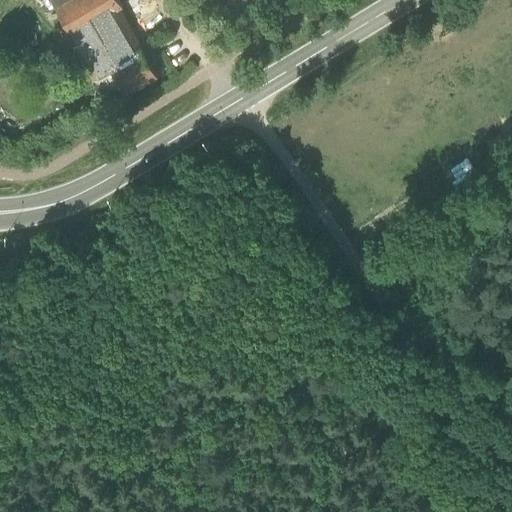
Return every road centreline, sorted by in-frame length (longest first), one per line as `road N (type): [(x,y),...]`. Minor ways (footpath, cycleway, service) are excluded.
road 1 (tertiary): [(18,214),(96,187),(405,0)]
road 2 (track): [(450,411),(241,98)]
